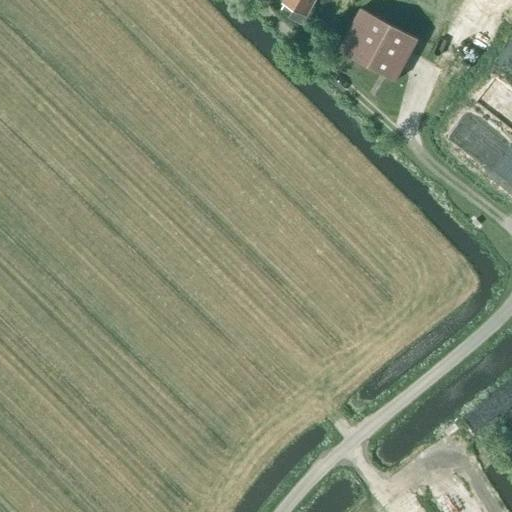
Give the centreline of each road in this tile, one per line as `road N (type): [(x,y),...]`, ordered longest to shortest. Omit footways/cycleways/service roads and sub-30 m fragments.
road 1 (unclassified): [(283,511),(350,443),(511,308)]
road 2 (unknown): [(478,511),(452,472),(436,468),(381,482),(350,443)]
